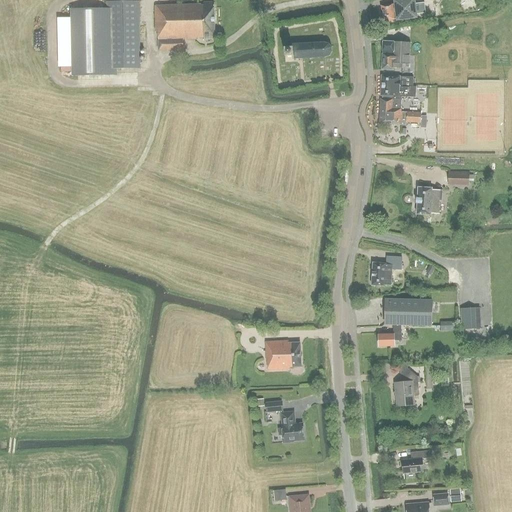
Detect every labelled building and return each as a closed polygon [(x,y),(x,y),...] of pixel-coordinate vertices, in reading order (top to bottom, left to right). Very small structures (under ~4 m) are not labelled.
[(413,0),(395,0),(393,0),(393,4),(381,6),(383,21),(396,20),(396,21),(416,18),(413,0)] [(71,76),(117,75),(117,69),(140,68),(139,1),(107,2),(107,8),(70,9),(71,76)] [(214,37),(215,37),(214,26),(215,26),(214,15),(214,6),(214,2),(203,3),(203,5),(200,5),(155,6),(155,31),(158,31),(158,50),(183,49),(182,40),(196,39),(196,38),(204,38),(204,39),(214,38),(214,37)] [(409,64),(410,43),(383,41),(381,70),(393,70),(393,68),(402,68),(402,64),(409,64)] [(332,52),(332,48),(331,47),(329,44),(324,43),(292,44),(292,48),(284,48),(285,57),(293,56),(293,59),(325,58),(329,56),(330,56),(332,52)] [(401,97),(404,97),(415,97),(415,87),(412,87),(412,77),(398,77),(381,76),(380,96),(382,96),(382,99),(380,99),(379,124),(400,125),(406,125),(406,122),(419,123),(420,113),(401,112),(401,109),(401,97)] [(469,186),(469,172),(448,171),(448,185),(469,186)] [(441,200),(442,190),(432,190),(432,189),(418,188),(417,214),(431,215),(431,214),(438,214),(439,200),(441,200)] [(401,270),(402,258),(386,257),(386,264),(373,263),(374,263),(372,263),(371,285),(372,286),(372,285),(385,286),(385,285),(391,285),(392,269),(401,270)] [(386,300),(385,324),(393,324),(397,324),(400,325),(432,326),(432,302),(386,300)] [(462,330),(476,329),(475,308),(461,309),(462,330)] [(401,340),(400,325),(393,324),(393,334),(378,335),(379,346),(394,346),(394,341),(401,340)] [(301,367),(300,343),(288,343),(288,341),(265,342),(266,361),(267,361),(268,370),(289,369),(289,367),(301,367)] [(396,371),(401,375),(408,367),(403,363),(396,371)] [(419,389),(418,387),(417,377),(411,371),(405,378),(405,384),(395,385),(397,405),(414,403),(412,390),(414,390),(416,391),(418,389),(419,389)] [(283,411),(282,401),(264,403),(265,413),(283,411)] [(294,412),(281,413),(282,425),(281,425),(282,428),(278,429),(278,436),(282,435),(283,443),(293,442),(293,441),(304,440),(302,423),(295,424),(294,412)] [(422,459),(430,458),(429,451),(415,452),(416,459),(402,461),(402,460),(403,474),(404,474),(423,472),(422,459)] [(286,500),(285,490),(273,491),(274,501),(286,500)] [(434,506),(448,504),(447,494),(433,496),(434,506)] [(309,511),(308,496),(290,498),(291,511),(309,511)] [(428,511),(428,503),(406,505),(406,511),(428,511)]
